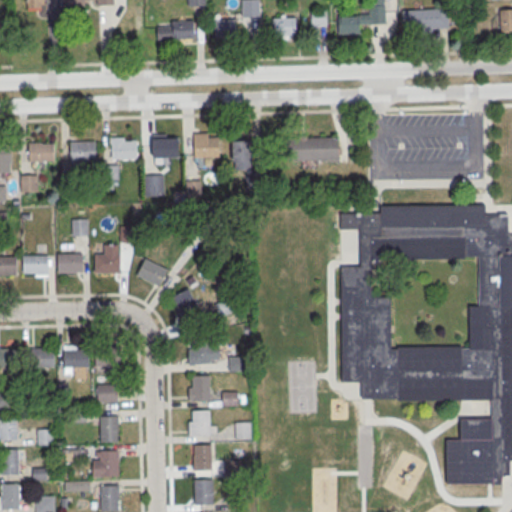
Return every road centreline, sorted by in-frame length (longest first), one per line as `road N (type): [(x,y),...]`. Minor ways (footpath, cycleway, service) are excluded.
road 1 (tertiary): [(0,108),(511,91)]
road 2 (tertiary): [(511,67),(0,84)]
road 3 (residential): [(157,511),(154,348),(142,321),(116,311),(0,312)]
